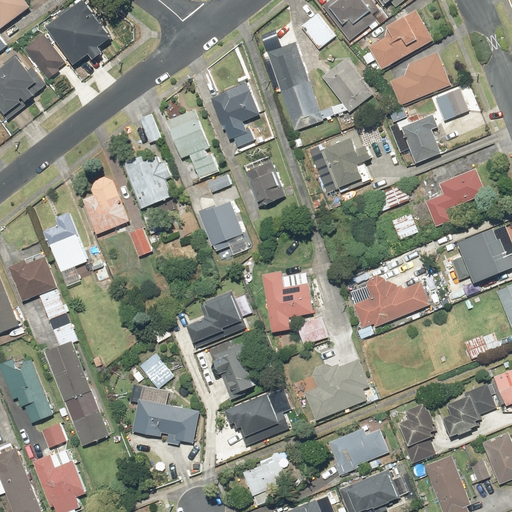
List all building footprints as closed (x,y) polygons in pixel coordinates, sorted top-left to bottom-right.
[(0,0),(0,30),(30,10),(22,0),(0,0)] [(332,0),(323,7),(350,42),(377,22),(372,15),(379,10),(371,0),(332,0)] [(379,0),(385,7),(391,3),(396,9),(407,0),(379,0)] [(82,4),(46,30),(73,68),(87,58),(91,64),(101,57),(97,51),(109,41),(82,4)] [(434,42),(417,12),(386,29),(392,41),(387,44),(384,39),(369,48),(382,72),(434,42)] [(317,15),(301,28),(319,51),(336,38),(317,15)] [(42,38),(25,52),(49,82),(60,74),(58,71),(64,66),(42,38)] [(296,44),(267,54),(294,133),(349,114),(374,96),(348,61),(324,79),(343,105),(320,113),(296,44)] [(28,70),(16,55),(3,66),(0,62),(0,113),(4,118),(22,104),(24,106),(48,87),(32,67),(28,70)] [(390,82),(400,107),(450,87),(438,55),(402,69),(405,76),(390,82)] [(250,130),(245,132),(242,123),(258,117),(246,86),(211,99),(223,131),(225,131),(229,142),(233,140),(236,149),(254,142),(250,130)] [(460,90),(447,95),(456,118),(469,112),(460,90)] [(193,112),(166,123),(182,161),(190,157),(200,180),(219,172),(193,112)] [(162,140),(153,115),(141,120),(150,144),(162,140)] [(399,133),(402,131),(415,164),(440,154),(431,131),(438,129),(434,117),(412,126),(410,120),(396,125),(399,133)] [(322,159),(327,158),(339,191),(362,182),(356,166),(370,161),(366,149),(364,150),(357,132),(318,147),(322,159)] [(154,153),(123,164),(140,210),(171,199),(165,182),(172,179),(166,163),(158,166),(154,153)] [(271,163),(244,174),(258,207),(269,202),(270,205),(286,198),(271,163)] [(485,195),(475,172),(440,186),(444,196),(425,204),(436,229),(452,222),(447,211),(485,195)] [(232,187),(228,176),(207,184),(212,195),(232,187)] [(92,197),(82,201),(97,236),(128,223),(108,177),(87,186),(92,197)] [(384,191),(372,196),(379,214),(409,202),(403,186),(385,193),(384,191)] [(217,207),(199,213),(211,249),(243,238),(232,204),(218,209),(217,207)] [(410,214),(392,222),(400,241),(418,233),(410,214)] [(59,226),(44,232),(61,274),(88,264),(69,215),(57,219),(59,226)] [(498,225),(457,243),(475,286),(511,270),(511,246),(508,248),(498,225)] [(143,229),(130,233),(139,259),(152,254),(143,229)] [(42,255),(9,268),(23,303),(38,296),(49,321),(66,315),(42,255)] [(102,262),(90,267),(96,284),(108,279),(102,262)] [(281,273),(262,276),(271,334),(290,331),(288,320),(313,316),(308,286),(283,290),(281,273)] [(371,300),(353,307),(363,329),(372,325),(373,329),(431,305),(422,284),(403,291),(401,286),(394,289),(391,282),(386,285),(384,280),(383,279),(382,279),(382,278),(381,278),(380,278),(379,277),(378,277),(377,277),(376,277),(375,277),(375,278),(374,278),(373,278),(372,279),(371,279),(371,280),(370,280),(369,281),(369,282),(368,282),(368,283),(368,284),(367,284),(367,285),(367,286),(367,287),(367,288),(367,289),(371,300)] [(0,335),(18,329),(0,279),(0,335)] [(511,286),(497,292),(507,317),(499,320),(504,333),(511,330),(511,286)] [(210,344),(244,330),(229,294),(203,305),(208,318),(185,327),(193,346),(208,340),(210,344)] [(329,338),(322,319),(296,328),(304,348),(329,338)] [(53,331),(60,349),(45,355),(64,404),(91,394),(72,345),(78,342),(71,324),(53,331)] [(159,343),(171,335),(165,325),(153,332),(159,343)] [(483,336),(465,344),(472,361),(500,350),(494,334),(484,338),(483,336)] [(224,377),(231,398),(253,390),(252,388),(259,386),(243,342),(217,351),(218,354),(210,357),(218,379),(224,377)] [(174,378),(156,355),(140,367),(158,390),(174,378)] [(16,360),(0,366),(0,369),(13,402),(17,400),(21,409),(24,408),(31,426),(54,417),(32,364),(20,369),(16,360)] [(330,368),(324,364),(315,368),(312,375),(317,389),(305,394),(316,422),(367,403),(362,391),(370,388),(359,360),(338,368),(337,365),(330,368)] [(511,369),(493,377),(505,407),(511,404),(511,369)] [(466,393),(467,397),(447,405),(451,417),(443,420),(450,438),(477,428),(475,423),(480,421),(478,415),(497,408),(488,385),(466,393)] [(140,387),(132,434),(161,439),(162,435),(167,436),(165,445),(179,447),(179,443),(193,445),(198,412),(167,407),(169,392),(140,387)] [(275,415),(266,394),(224,413),(230,427),(233,426),(236,432),(241,430),(245,438),(267,429),(271,438),(290,429),(282,412),(275,415)] [(94,395),(66,406),(82,448),(110,437),(94,395)] [(408,420),(397,424),(411,463),(435,455),(429,439),(432,438),(431,434),(436,432),(428,411),(425,412),(423,405),(405,412),(408,420)] [(61,424),(42,431),(48,450),(68,443),(61,424)] [(367,435),(364,429),(329,445),(337,462),(333,464),(339,477),(359,468),(358,465),(388,451),(378,430),(367,435)] [(511,444),(507,433),(482,443),(499,485),(511,479),(511,444)] [(0,496),(5,494),(11,511),(41,511),(16,450),(13,451),(11,444),(0,448),(0,455),(0,496)] [(65,450),(33,463),(51,509),(54,508),(54,511),(71,511),(78,509),(74,499),(84,495),(72,463),(70,463),(65,450)] [(259,463),(261,467),(243,474),(253,498),(287,484),(276,457),(259,463)] [(451,457),(424,467),(441,511),(468,511),(467,507),(469,506),(451,457)] [(490,477),(483,459),(470,464),(477,483),(490,477)] [(360,511),(399,497),(388,470),(337,490),(342,502),(348,500),(353,511),(360,511)] [(319,511),(315,500),(284,511),(319,511)]
